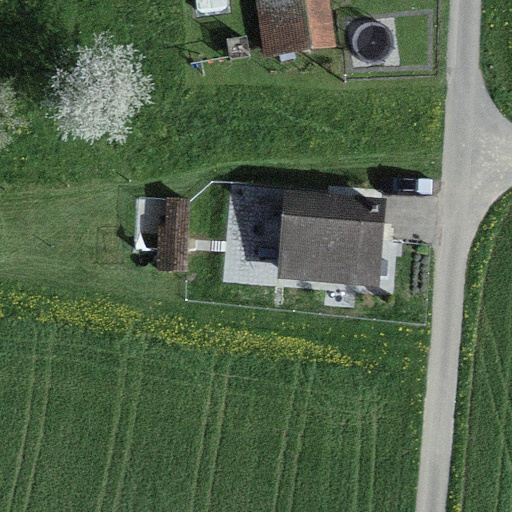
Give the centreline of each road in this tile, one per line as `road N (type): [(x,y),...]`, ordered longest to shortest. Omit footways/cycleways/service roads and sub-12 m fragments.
road 1 (residential): [(429,511),(458,162)]
road 2 (residential): [(458,162),(462,0)]
